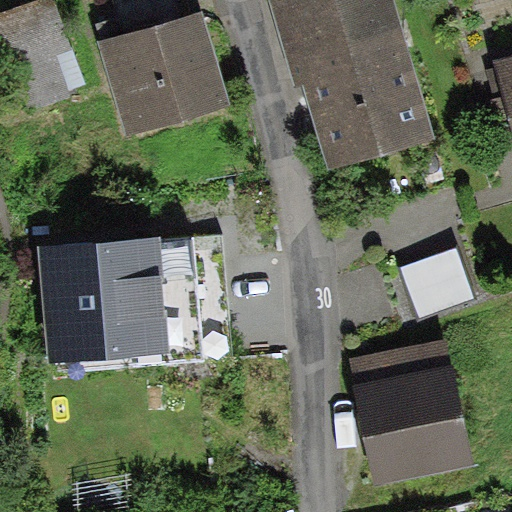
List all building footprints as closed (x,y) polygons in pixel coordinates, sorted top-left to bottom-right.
[(90,80),(58,0),(15,0),(0,6),(0,32),(28,104),(90,80)] [(100,30),(96,31),(127,127),(234,92),(204,0),(188,0),(187,1),(186,0),(106,0),(109,9),(95,13),(100,30)] [(398,0),(271,0),(295,75),(303,72),(328,155),(436,122),(398,0)] [(511,43),(495,48),(511,111),(511,43)] [(39,232),(49,349),(54,349),(55,369),(236,356),(223,229),(197,231),(196,225),(163,229),(162,217),(39,232)] [(458,239),(398,261),(419,317),(479,294),(458,239)] [(474,454),(448,331),(350,352),(376,475),(474,454)]
